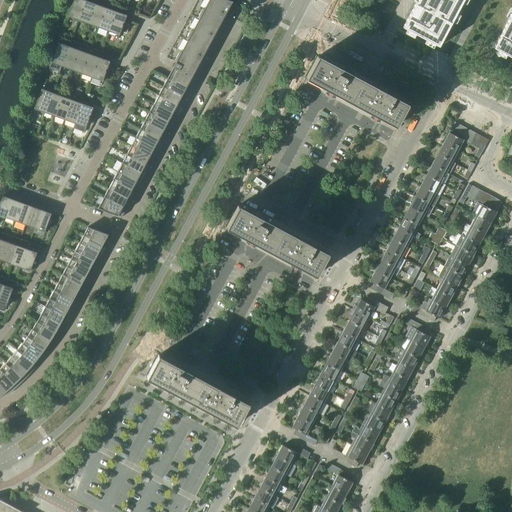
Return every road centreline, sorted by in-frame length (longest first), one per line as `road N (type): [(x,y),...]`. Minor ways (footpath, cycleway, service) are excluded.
road 1 (secondary): [(10,464),(70,421),(115,362),(300,13)]
road 2 (secondary): [(286,5),(98,356),(68,395),(0,450)]
road 3 (unclassified): [(212,511),(440,83)]
road 4 (residential): [(365,511),(511,234)]
road 5 (residential): [(182,0),(71,210)]
road 6 (residential): [(124,231),(233,26)]
road 7 (residential): [(0,406),(62,341),(124,231)]
road 8 (residential): [(440,83),(300,13)]
road 9 (residential): [(71,210),(0,336)]
